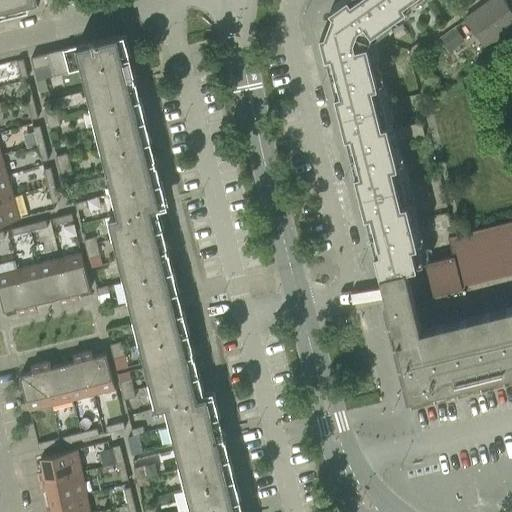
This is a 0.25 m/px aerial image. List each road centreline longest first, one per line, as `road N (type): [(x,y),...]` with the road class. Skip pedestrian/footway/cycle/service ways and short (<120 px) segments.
road 1 (residential): [(244,314),(164,5)]
road 2 (tertiary): [(299,305),(244,82),(237,4)]
road 3 (residential): [(361,288),(343,245),(292,30),(297,0)]
road 4 (residential): [(292,511),(244,314)]
road 5 (residential): [(0,44),(164,5)]
road 6 (residential): [(511,420),(370,459)]
road 7 (tertiary): [(355,465),(306,335)]
road 8 (tertiary): [(306,335),(333,471)]
